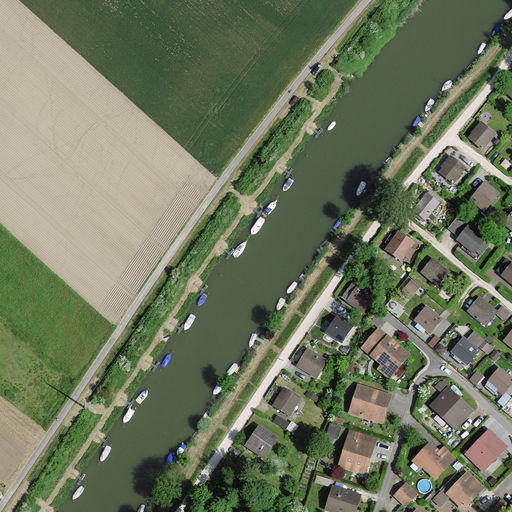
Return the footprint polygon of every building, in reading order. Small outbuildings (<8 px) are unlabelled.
[(480,123),(467,140),(482,152),(495,134),(480,123)] [(451,156),(438,173),(454,186),(468,168),(451,156)] [(484,183),(470,201),(485,213),(499,195),(484,183)] [(428,193),(413,212),(426,223),(441,204),(428,193)] [(459,238),(472,222),(461,213),(448,229),(459,238)] [(511,213),(502,226),(511,234),(511,213)] [(477,259),(493,239),(472,222),(459,238),(456,242),(477,259)] [(413,244),(399,233),(385,250),(399,261),(413,244)] [(438,288),(450,274),(433,260),(421,274),(438,288)] [(511,267),(502,280),(511,288),(511,267)] [(372,299),(356,287),(344,303),(360,315),(372,299)] [(469,313),(484,326),(496,312),(480,299),(469,313)] [(426,308),(414,322),(429,334),(441,321),(426,308)] [(351,328),(335,317),(325,332),(341,343),(351,328)] [(370,356),(387,338),(379,330),(362,349),(370,356)] [(511,330),(500,345),(511,354),(511,330)] [(408,355),(387,338),(370,356),(381,367),(378,370),(388,378),(408,355)] [(463,340),(451,354),(467,367),(478,354),(463,340)] [(325,362),(307,349),(295,366),(314,378),(325,362)] [(511,384),(495,371),(481,389),(498,402),(511,384)] [(479,379),(473,374),(466,382),(472,387),(479,379)] [(382,426),(392,396),(358,386),(348,415),(382,426)] [(474,412),(449,386),(430,405),(455,431),(474,412)] [(299,401),(282,390),(272,406),(288,417),(299,401)] [(278,413),(275,419),(285,425),(288,419),(278,413)] [(333,421),(327,430),(336,435),(341,426),(333,421)] [(275,440),(256,428),(242,449),(261,461),(275,440)] [(508,449),(489,430),(464,455),(484,474),(508,449)] [(377,441),(350,432),(338,466),(365,475),(377,441)] [(438,454),(429,445),(412,463),(433,482),(455,458),(444,448),(438,454)] [(483,489),(468,474),(447,496),(462,511),(483,489)] [(417,496),(406,486),(395,497),(406,508),(417,496)] [(356,511),(362,497),(333,487),(324,511),(356,511)] [(504,511),(509,507),(501,499),(489,511),(504,511)]
